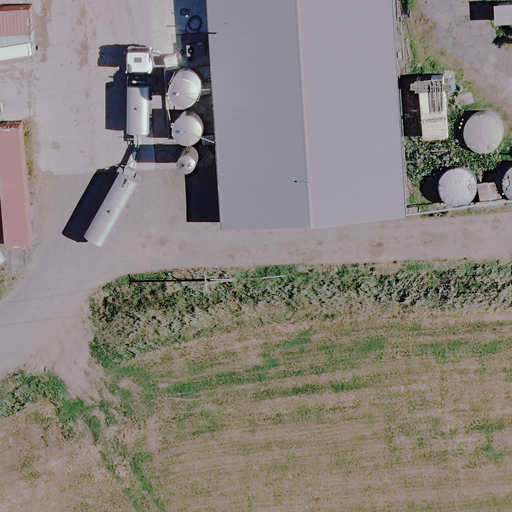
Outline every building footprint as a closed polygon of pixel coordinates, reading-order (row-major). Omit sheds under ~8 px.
[(158,0),(160,193),(359,192),(357,0),(158,0)] [(511,0),(496,0),(497,30),(511,29),(511,0)] [(449,79),(424,79),(424,138),(450,138),(449,79)] [(506,154),(506,108),(467,107),(466,153),(506,154)] [(477,168),(442,171),(445,210),(480,208),(477,168)]
